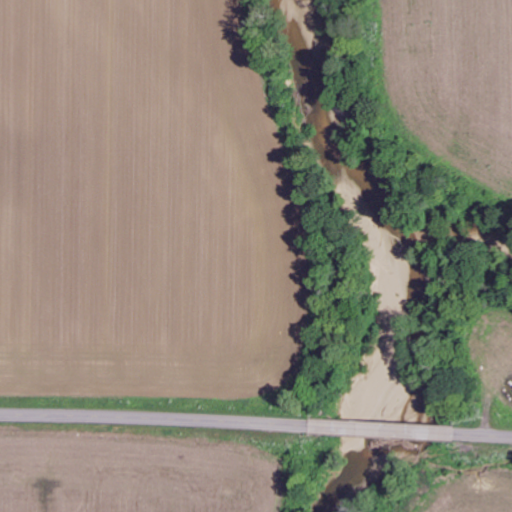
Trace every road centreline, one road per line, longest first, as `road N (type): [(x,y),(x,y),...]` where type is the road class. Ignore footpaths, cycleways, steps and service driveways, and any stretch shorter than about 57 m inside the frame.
road 1 (secondary): [(310,427),(0,415)]
road 2 (secondary): [(455,434),(310,427)]
